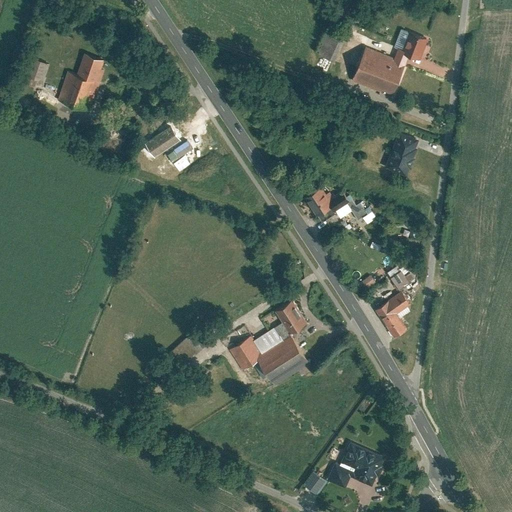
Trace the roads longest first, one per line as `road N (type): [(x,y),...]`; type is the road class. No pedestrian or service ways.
road 1 (tertiary): [(147,0),(410,397)]
road 2 (unclassified): [(410,397),(465,0)]
road 3 (unclassified): [(313,511),(0,371)]
